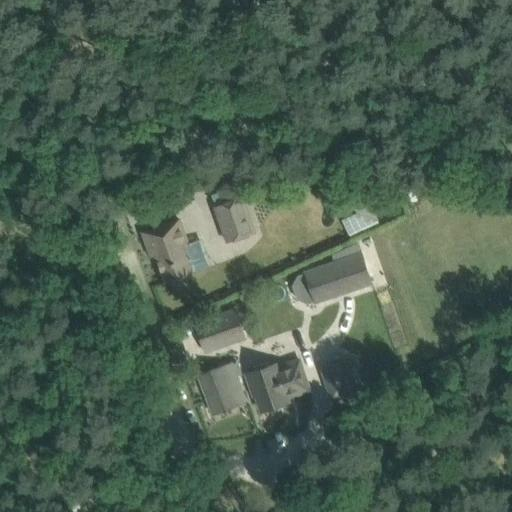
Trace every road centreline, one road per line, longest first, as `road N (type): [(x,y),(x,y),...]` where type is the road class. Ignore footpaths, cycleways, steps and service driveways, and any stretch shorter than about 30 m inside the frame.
road 1 (unclassified): [(197,431),(113,219)]
road 2 (unclassified): [(82,511),(197,431)]
